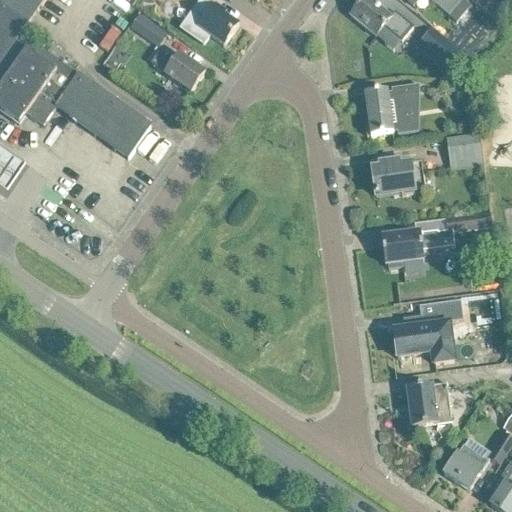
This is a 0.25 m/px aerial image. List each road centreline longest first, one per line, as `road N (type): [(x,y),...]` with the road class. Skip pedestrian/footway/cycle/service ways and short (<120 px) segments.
road 1 (residential): [(335,458),(350,439),(354,404),(314,118),(298,90),(262,66)]
road 2 (secondary): [(355,511),(81,329)]
road 3 (residential): [(100,302),(262,66)]
road 4 (residential): [(335,458),(100,302)]
